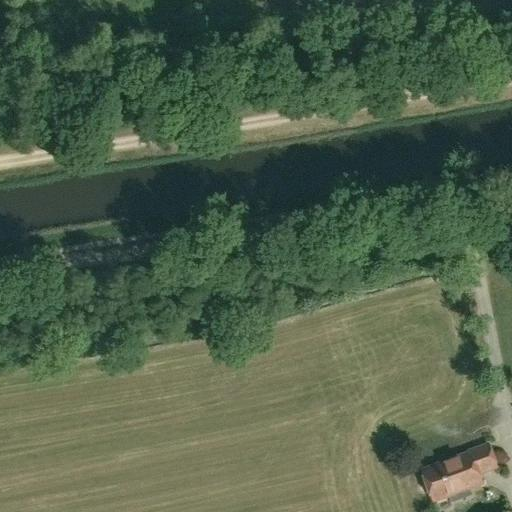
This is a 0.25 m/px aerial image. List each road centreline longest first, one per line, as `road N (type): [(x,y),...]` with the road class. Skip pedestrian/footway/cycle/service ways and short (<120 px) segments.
road 1 (track): [(0,161),(511,80)]
road 2 (track): [(0,265),(511,189)]
